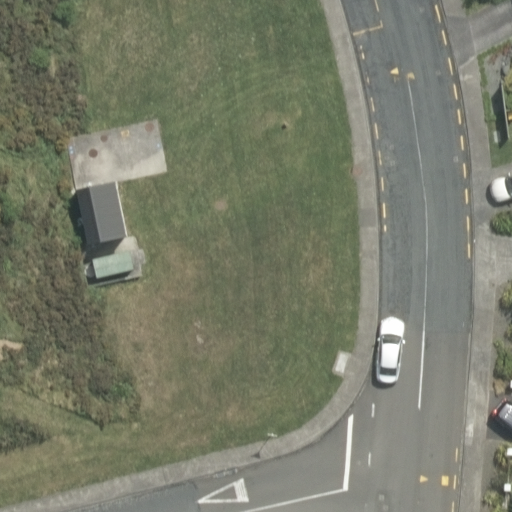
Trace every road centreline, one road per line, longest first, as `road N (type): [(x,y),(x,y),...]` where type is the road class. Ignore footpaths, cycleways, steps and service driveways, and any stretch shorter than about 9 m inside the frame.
road 1 (residential): [(385,0),(399,36),(425,271),(416,475)]
road 2 (residential): [(244,511),(416,475)]
